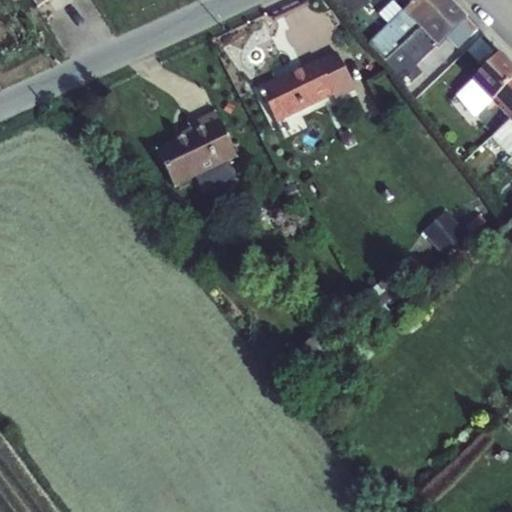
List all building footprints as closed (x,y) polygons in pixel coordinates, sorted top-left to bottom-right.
[(335,0),(349,19),(372,2),(369,0),(335,0)] [(415,0),(413,3),(403,12),(420,29),(450,1),(449,0),(415,0)] [(450,1),(420,29),(437,47),(437,46),(467,18),(450,1)] [(384,62),(420,29),(403,12),(368,44),(384,62)] [(467,18),(437,46),(447,56),(478,29),(467,18)] [(437,47),(420,29),(384,62),(397,76),(407,66),(404,63),(409,58),(418,66),(437,47)] [(462,58),(475,70),(494,51),(480,38),(462,58)] [(337,52),(258,90),(276,124),(334,96),(336,100),(355,90),(337,52)] [(511,64),(500,53),(472,80),(492,100),(492,101),(511,81),(511,64)] [(399,82),(408,91),(418,80),(410,72),(399,82)] [(386,77),(373,86),(402,122),(414,112),(386,77)] [(492,100),(472,80),(456,96),(475,117),(492,100)] [(511,81),(492,101),(511,119),(511,117),(511,81)] [(421,91),(415,98),(431,118),(438,112),(421,91)] [(175,141),(155,149),(174,190),(238,158),(215,110),(187,124),(190,129),(173,137),(175,141)] [(511,153),(511,121),(510,119),(491,137),(509,155),(511,153)] [(422,231),(443,256),(467,236),(446,210),(422,231)] [(372,291),(385,304),(403,286),(390,274),(372,291)] [(299,350),(316,369),(333,354),(317,334),(299,350)]
